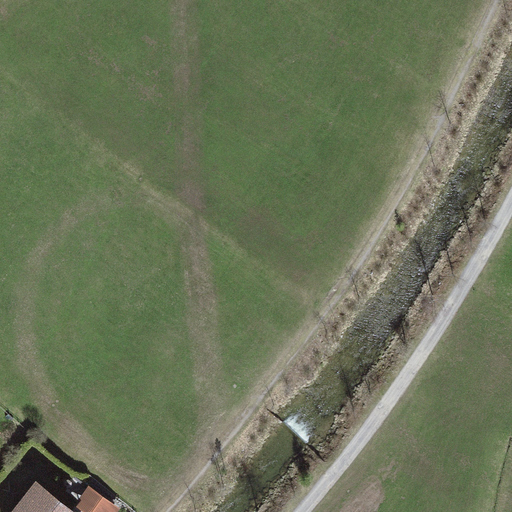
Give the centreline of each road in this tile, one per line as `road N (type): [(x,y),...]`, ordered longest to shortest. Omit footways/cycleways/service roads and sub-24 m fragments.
road 1 (track): [(165,511),(363,262),(429,146),(494,0)]
road 2 (track): [(511,200),(371,429),(300,511)]
